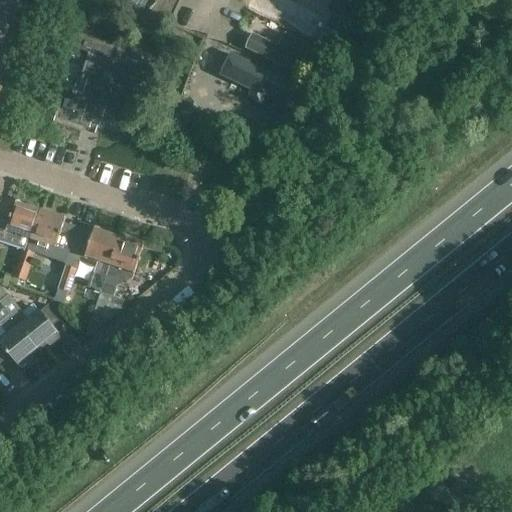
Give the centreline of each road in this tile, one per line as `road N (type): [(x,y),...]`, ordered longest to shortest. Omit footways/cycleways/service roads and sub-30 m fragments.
road 1 (motorway): [(511,182),(110,511)]
road 2 (residential): [(0,428),(194,274),(202,252),(195,230),(0,162)]
road 3 (motorway): [(192,511),(511,250)]
